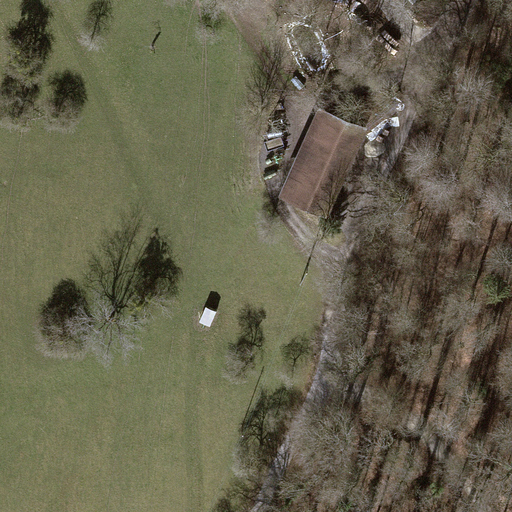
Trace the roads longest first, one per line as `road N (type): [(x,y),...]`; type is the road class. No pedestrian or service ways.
road 1 (track): [(317,387),(348,250),(477,0)]
road 2 (track): [(317,387),(421,425),(488,511)]
road 3 (track): [(267,511),(317,387)]
